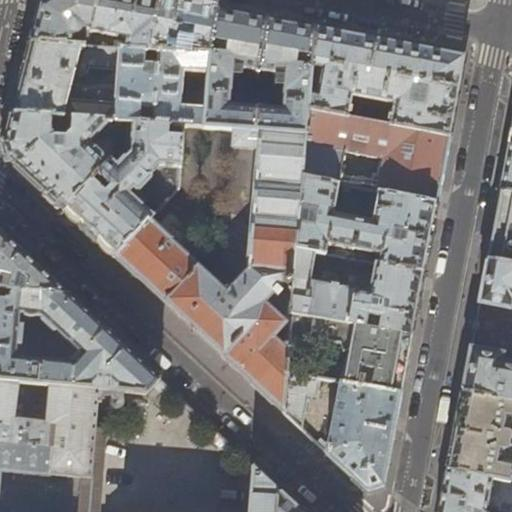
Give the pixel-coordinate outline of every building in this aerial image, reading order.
[(90,32),(96,0),(47,0),(40,4),(38,11),(30,43),(87,47),(90,32)] [(96,0),(90,32),(127,38),(126,43),(115,41),(114,49),(148,51),(157,0),(96,0)] [(190,5),(162,0),(157,0),(148,51),(208,56),(217,10),(190,5)] [(247,16),(217,10),(208,56),(207,75),(204,108),(203,127),(233,129),(305,134),(307,112),(314,29),(292,25),(247,16)] [(353,37),(314,29),(307,112),(346,119),(349,104),(383,111),(396,45),(353,37)] [(30,43),(22,73),(12,115),(116,122),(123,122),(185,126),(203,127),(204,108),(186,107),(189,74),(207,75),(208,56),(148,51),(114,49),(87,47),(30,43)] [(427,51),(396,45),(383,111),(391,112),(388,127),(448,139),(455,101),(463,58),(427,51)] [(388,127),(346,119),(307,112),(305,134),(301,180),(337,186),(376,194),(435,205),(442,172),(448,139),(388,127)] [(116,122),(12,115),(8,159),(63,210),(121,150),(116,122)] [(500,189),(499,192),(511,194),(511,120),(511,123),(511,125),(511,130),(510,139),(509,139),(508,143),(509,143),(501,185),(500,185),(499,189),(500,189)] [(179,190),(185,126),(123,122),(121,150),(116,154),(106,165),(63,210),(86,231),(114,257),(149,222),(154,216),(145,207),(148,204),(148,199),(160,210),(179,190)] [(231,151),(256,153),(247,271),(226,295),(149,222),(114,257),(189,327),(282,413),(285,373),(287,354),(281,349),(288,341),(290,314),(295,250),(298,224),(299,212),(301,180),(305,134),(233,129),(231,151)] [(331,216),(337,186),(301,180),(299,212),(314,215),(312,227),(298,224),(295,250),(318,255),(320,244),(326,245),(324,256),(349,260),(350,250),(365,252),(362,263),(377,266),(379,256),(393,259),(392,268),(422,274),(429,238),(435,205),(376,194),(370,223),(331,216)] [(511,194),(499,192),(493,226),(486,261),(511,266),(511,194)] [(0,290),(68,296),(23,254),(0,232),(0,290)] [(417,304),(422,274),(392,268),(377,266),(362,263),(349,260),(324,256),(318,255),(295,250),(290,314),(410,336),(417,304)] [(511,266),(486,261),(473,329),(461,393),(511,402),(511,266)] [(107,332),(68,296),(0,290),(0,381),(97,389),(144,392),(158,380),(107,332)] [(410,336),(290,314),(288,341),(288,345),(307,348),(308,344),(337,348),(340,355),(348,352),(341,384),(399,395),(405,365),(410,336)] [(316,397),(320,380),(285,373),(282,413),(301,431),(307,395),(316,397)] [(90,476),(97,389),(0,381),(0,511),(274,511),(277,490),(252,467),(248,511),(0,511),(0,483),(1,471),(52,475),(53,472),(90,476)] [(392,435),(399,395),(341,384),(339,383),(326,448),(320,441),(316,445),(339,466),(367,493),(382,488),(392,435)] [(511,402),(461,393),(453,433),(446,471),(509,483),(511,466),(511,446),(506,446),(508,435),(508,433),(505,431),(506,423),(511,424),(511,402)] [(511,511),(511,483),(509,483),(446,471),(440,503),(438,511),(490,511),(498,510),(502,511),(511,511)] [(300,511),(277,490),(274,511),(300,511)]
